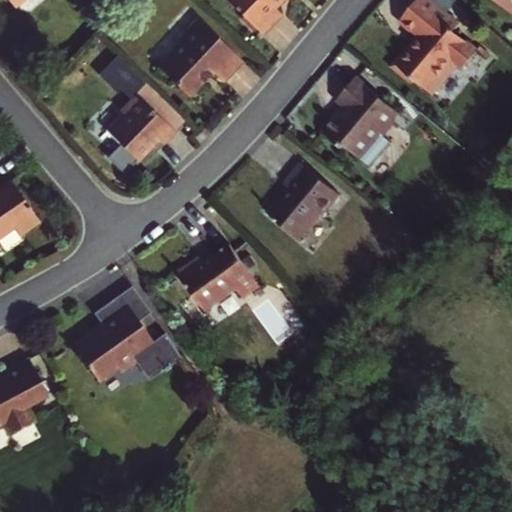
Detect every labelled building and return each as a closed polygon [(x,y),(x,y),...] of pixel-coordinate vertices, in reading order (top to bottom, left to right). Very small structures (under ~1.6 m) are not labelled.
[(90,24),(104,7),(97,0),(23,0),(21,3),(63,43),(86,20),(90,24)] [(274,5),(278,0),(226,0),(261,32),(281,12),(274,5)] [(466,63),(481,45),(457,25),(462,20),(437,0),(416,0),(402,16),(423,34),(417,41),(414,38),(396,61),(415,77),(418,74),(436,89),(460,59),(466,63)] [(511,0),(500,0),(511,9),(511,0)] [(223,79),(243,58),(196,15),(177,34),(181,38),(156,65),(180,86),(188,94),(212,69),(223,79)] [(391,116),(397,107),(355,73),(337,95),(347,104),(340,113),(338,111),(323,129),(342,145),(345,141),(360,154),(371,163),(390,140),(381,133),(394,118),(391,116)] [(186,121),(147,83),(121,110),(125,113),(109,130),(142,159),(160,140),(165,145),(178,131),(177,131),(186,121)] [(188,94),(180,86),(178,88),(187,96),(188,94)] [(116,146),(110,158),(130,167),(136,155),(116,146)] [(323,215),(341,193),(301,161),(285,182),(290,187),(284,195),(278,195),(268,209),(301,237),(321,213),(323,215)] [(22,233),(41,220),(13,179),(2,187),(0,184),(0,234),(15,224),(22,233)] [(244,299),(262,286),(231,244),(204,263),(199,256),(179,271),(208,313),(238,290),(244,299)] [(95,310),(97,313),(122,295),(139,319),(150,311),(131,284),(95,310)] [(139,319),(122,295),(97,313),(104,323),(94,330),(93,329),(74,342),(100,378),(118,365),(122,370),(137,359),(140,362),(141,361),(149,372),(158,366),(161,369),(169,363),(168,360),(180,352),(168,335),(157,343),(139,319)] [(26,407),(50,394),(31,358),(0,373),(0,424),(7,421),(12,432),(34,421),(26,407)]
